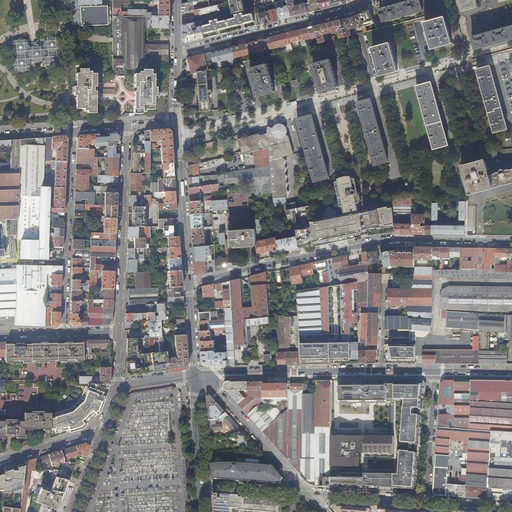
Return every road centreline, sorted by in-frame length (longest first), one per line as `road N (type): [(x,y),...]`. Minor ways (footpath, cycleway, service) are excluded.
road 1 (residential): [(511,48),(178,138)]
road 2 (residential): [(188,282),(394,239),(511,241)]
road 3 (tertiary): [(435,370),(195,376)]
road 4 (residential): [(118,332),(127,126)]
road 5 (residential): [(71,129),(63,333)]
road 6 (residential): [(373,0),(177,53)]
road 7 (residential): [(195,376),(216,389),(307,493)]
road 8 (secondary): [(178,138),(188,282)]
road 9 (residential): [(435,370),(424,502)]
